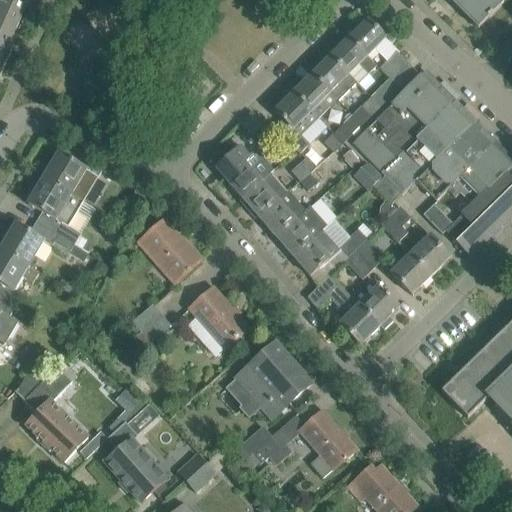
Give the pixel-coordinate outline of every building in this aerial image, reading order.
[(0,0),(0,7),(22,18),(29,0),(0,0)] [(450,0),(461,10),(470,0),(450,0)] [(494,0),(470,0),(461,10),(478,28),(477,29),(478,30),(501,7),(494,0)] [(0,34),(12,39),(22,18),(0,7),(0,34)] [(400,89),(402,87),(416,73),(398,55),(399,54),(367,22),(349,40),(367,59),(376,50),(389,63),(382,71),(400,89)] [(12,39),(0,34),(0,60),(2,61),(12,39)] [(376,68),(367,59),(349,40),(330,58),(348,77),(359,66),(369,75),(376,68)] [(330,58),(312,76),(337,102),(338,103),(357,85),(348,77),(330,58)] [(354,143),(382,174),(453,104),(424,75),(388,110),(389,111),(378,122),(385,131),(376,139),(369,130),(354,143)] [(319,120),(337,102),(312,76),(294,94),(319,120)] [(379,90),(370,99),(380,109),(389,100),(379,90)] [(319,120),(294,94),(275,113),(283,122),(274,130),(299,156),(309,147),(300,138),(319,120)] [(361,108),(371,118),(380,109),(370,99),(361,108)] [(474,125),(453,104),(382,174),(386,179),(402,195),(417,182),(474,125)] [(446,193),(452,187),(494,146),(474,125),(417,182),(436,203),(442,198),(446,193)] [(343,145),(352,136),(343,126),(333,136),(343,145)] [(511,163),(494,146),(452,187),(471,207),(461,217),(448,230),(443,225),(446,222),(441,216),(451,206),(442,198),(436,203),(423,216),(443,236),(446,233),(470,257),(511,215),(511,163)] [(239,149),(237,151),(217,169),(226,179),(224,180),(241,200),(270,175),(271,177),(275,174),(257,153),(249,160),(239,149)] [(58,155),(43,180),(83,204),(88,196),(103,172),(84,161),(80,168),(58,155)] [(318,167),(317,167),(308,158),(303,162),(313,172),(318,167)] [(313,172),(303,162),(291,173),(300,183),(313,172)] [(382,179),(367,164),(354,178),(369,193),(382,179)] [(313,172),(300,183),(309,193),(318,183),(317,181),(324,174),(318,167),(313,172)] [(287,195),(271,177),(270,175),(241,200),(251,211),(248,214),(255,221),(258,218),(259,219),(287,195)] [(390,205),(402,195),(386,179),(375,188),(390,205)] [(36,224),(73,247),(80,236),(67,229),(83,204),(43,180),(28,205),(42,214),(36,224)] [(288,194),(287,195),(259,219),(276,239),(305,213),(288,194)] [(310,208),(305,213),(276,239),(293,258),(322,232),(327,228),(310,208)] [(402,229),(411,220),(400,208),(381,227),(398,244),(408,234),(402,229)] [(176,285),(186,276),(201,262),(165,222),(140,245),(176,285)] [(66,257),(73,247),(36,224),(30,235),(15,226),(0,251),(33,270),(38,261),(34,258),(43,243),(66,257)] [(358,231),(341,247),(351,257),(355,252),(367,240),(358,231)] [(322,232),(293,258),(310,278),(340,252),(322,232)] [(451,259),(437,245),(429,237),(410,256),(432,278),(451,259)] [(374,271),(385,259),(367,240),(355,252),(374,271)] [(33,270),(0,251),(0,299),(15,309),(22,298),(13,293),(22,279),(33,285),(40,274),(33,270)] [(355,252),(351,257),(344,263),(363,282),(374,271),(355,252)] [(432,278),(410,256),(390,275),(412,297),(432,278)] [(361,348),(380,329),(352,299),(330,277),(307,299),(318,311),(330,301),(347,318),(339,326),(361,348)] [(371,281),(352,299),(380,329),(385,333),(385,332),(394,323),(390,319),(399,310),(378,288),(377,288),(371,281)] [(224,352),(235,343),(250,330),(214,289),(189,312),(224,352)] [(15,309),(0,299),(0,347),(3,349),(17,324),(9,319),(15,309)] [(133,324),(142,334),(161,317),(152,307),(133,324)] [(157,349),(151,343),(170,327),(161,317),(142,334),(133,341),(147,358),(157,349)] [(511,327),(505,334),(503,333),(482,353),(488,360),(471,377),(465,370),(441,393),(467,420),(490,398),(497,406),(494,408),(496,409),(498,407),(511,420),(511,422),(510,424),(511,425),(511,424),(511,327)] [(262,412),(276,398),(285,408),(310,386),(275,346),(249,368),(235,381),(262,412)] [(49,378),(32,367),(19,390),(16,393),(38,415),(26,427),(38,438),(35,441),(49,454),(51,452),(64,464),(88,440),(52,405),(72,384),(57,370),(49,378)] [(332,472),(333,472),(357,451),(323,413),(299,434),(320,458),(310,466),(322,480),(332,472)] [(105,464),(121,482),(130,493),(141,504),(167,482),(131,442),(136,438),(125,426),(126,425),(125,424),(106,442),(107,442),(108,442),(118,452),(105,464)] [(228,453),(239,466),(271,439),(263,429),(244,446),(240,442),(228,453)] [(107,440),(101,434),(80,454),(86,461),(107,440)] [(285,445),(281,449),(271,439),(239,466),(248,476),(269,459),(275,466),(291,452),(285,445)] [(206,467),(198,457),(179,474),(188,484),(206,467)] [(206,467),(188,484),(196,493),(215,477),(206,467)] [(369,471),(354,484),(349,489),(361,504),(365,500),(375,511),(412,511),(418,508),(382,468),(373,475),(369,471)]
